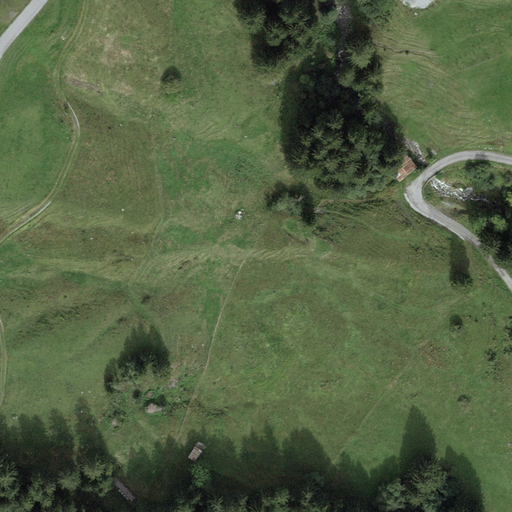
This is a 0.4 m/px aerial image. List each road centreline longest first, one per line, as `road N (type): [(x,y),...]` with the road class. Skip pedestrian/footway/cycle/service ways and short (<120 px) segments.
road 1 (track): [(0,240),(51,196),(68,161),(77,133),(57,81),(90,0)]
road 2 (track): [(511,287),(482,246),(415,196),(428,171),(456,156),(511,160)]
